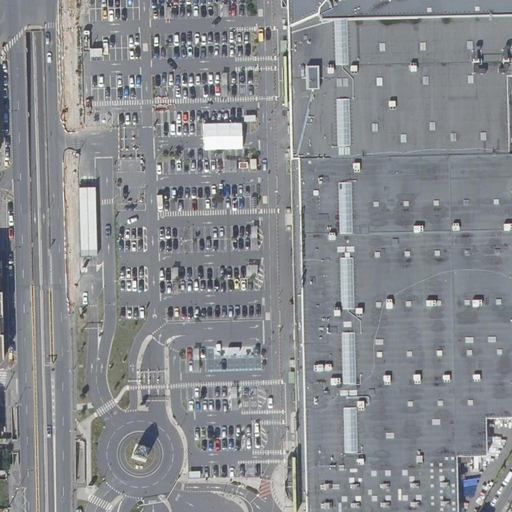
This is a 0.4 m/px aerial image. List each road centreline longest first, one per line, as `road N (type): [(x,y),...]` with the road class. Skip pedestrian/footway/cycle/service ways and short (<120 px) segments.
road 1 (primary): [(61,511),(51,0)]
road 2 (primary): [(20,179),(25,379)]
road 3 (primary): [(15,0),(20,179)]
road 4 (primary): [(25,379),(28,511)]
